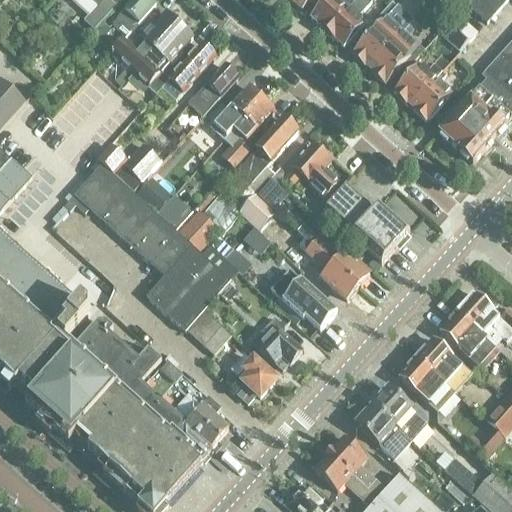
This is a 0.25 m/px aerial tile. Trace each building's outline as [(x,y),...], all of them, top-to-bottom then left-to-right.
[(87,0),(99,10),(89,20),(86,24),(96,34),(117,10),(107,1),(107,0),(87,0)] [(119,34),(126,40),(134,31),(135,32),(157,9),(146,0),(138,0),(112,28),(119,34)] [(287,0),(302,13),(310,4),(315,8),(322,0),(287,0)] [(311,22),(328,36),(360,0),(341,0),(339,3),(335,0),(322,0),(315,8),(319,13),(311,22)] [(360,0),(328,36),(344,51),(365,27),(358,20),(372,5),(371,5),(375,0),(360,0)] [(511,0),(475,0),(468,8),(487,25),(509,0),(511,0)] [(405,27),(419,14),(411,5),(397,19),(405,27)] [(112,58),(126,71),(114,85),(120,90),(132,77),(133,78),(134,79),(179,30),(165,17),(141,44),(144,47),(137,55),(125,44),(112,58)] [(460,55),(478,35),(458,17),(440,37),(460,55)] [(353,59),(369,74),(405,33),(389,19),(353,59)] [(420,29),(414,24),(405,33),(369,74),(383,87),(385,88),(421,48),(411,39),(420,29)] [(179,30),(134,79),(133,78),(123,89),(131,96),(141,85),(148,91),(161,77),(158,75),(165,66),(168,69),(192,42),(179,30)] [(180,72),(186,78),(181,83),(190,90),(198,81),(215,62),(201,49),(180,72)] [(511,49),(485,79),(488,82),(511,102),(511,49)] [(410,111),(435,83),(428,77),(419,68),(394,96),(410,111)] [(206,89),(189,107),(204,120),(238,83),(224,70),(206,89)] [(511,124),(511,120),(510,118),(511,115),(511,102),(488,82),(439,137),(473,167),(511,124)] [(452,98),(439,86),(435,83),(410,111),(426,126),(452,98)] [(1,84),(0,84),(0,134),(1,134),(7,126),(25,107),(23,104),(10,92),(1,84)] [(232,120),(239,127),(261,103),(247,91),(219,122),(225,128),(232,120)] [(261,103),(239,127),(232,135),(240,142),(222,162),(233,172),(250,154),(244,149),(275,116),(261,103)] [(284,124),(262,147),(255,155),(254,153),(236,174),(236,175),(227,185),(241,199),(251,188),(269,167),(270,168),(280,156),(298,137),(284,124)] [(143,149),(113,181),(114,181),(133,198),(161,166),(143,149)] [(293,173),(285,182),(293,190),(301,181),(310,190),(311,189),(315,192),(327,203),(335,195),(322,183),(322,184),(318,181),(331,167),(313,151),(293,173)] [(0,173),(10,163),(0,153),(0,173)] [(0,381),(7,381),(15,388),(49,350),(55,356),(88,319),(88,311),(0,233),(0,216),(32,181),(10,163),(0,173),(0,381)] [(133,198),(114,181),(113,181),(102,171),(65,212),(71,217),(77,210),(86,218),(90,213),(164,282),(147,301),(185,336),(187,334),(214,359),(231,340),(204,315),(231,286),(175,236),(154,217),(135,200),(133,198)] [(152,181),(135,200),(154,217),(168,204),(172,199),(152,181)] [(204,212),(220,193),(216,189),(200,208),(204,212)] [(349,191),(348,190),(324,217),(325,218),(345,235),(345,236),(346,236),(353,242),(352,242),(353,243),(354,243),(382,268),(381,268),(382,269),(410,238),(409,237),(391,221),(389,223),(379,214),(381,212),(380,211),(376,215),(370,209),(369,208),(349,191)] [(206,216),(228,230),(240,209),(218,196),(206,216)] [(256,233),(273,214),(256,198),(238,216),(256,233)] [(188,222),(168,204),(154,217),(175,236),(188,222)] [(306,243),(313,236),(301,226),(295,233),(306,243)] [(318,242),(312,249),(359,291),(370,278),(345,255),(339,261),(318,242)] [(359,291),(312,249),(305,255),(327,275),(321,281),(347,304),(359,291)] [(290,274),(271,295),(303,325),(305,322),(320,336),(337,318),(290,274)] [(473,299),(456,318),(483,341),(490,333),(499,341),(508,330),(511,333),(511,317),(511,316),(502,325),(473,299)] [(291,324),(276,310),(269,318),(263,312),(254,322),(266,333),(254,346),(259,351),(258,353),(276,369),(282,374),(288,368),(290,370),(303,355),(280,335),(291,324)] [(483,341),(456,318),(439,336),(475,368),(484,358),(475,350),(483,341)] [(137,511),(165,511),(167,510),(166,509),(201,470),(200,470),(209,460),(182,436),(185,432),(187,430),(147,393),(146,394),(141,390),(161,368),(148,356),(147,356),(135,345),(127,355),(109,339),(113,334),(105,327),(97,328),(25,408),(68,447),(74,441),(108,472),(103,478),(138,510),(137,511)] [(432,345),(415,364),(454,399),(470,380),(432,345)] [(453,399),(415,364),(398,382),(433,414),(434,413),(438,416),(453,399)] [(261,402),(276,385),(253,365),(238,382),(247,389),(238,399),(248,408),(257,398),(261,402)] [(221,416),(168,370),(147,393),(187,430),(185,432),(212,456),(229,437),(214,424),(221,416)] [(387,394),(371,412),(397,435),(397,434),(404,439),(419,423),(387,394)] [(511,409),(506,404),(487,426),(504,442),(511,433),(511,409)] [(397,435),(371,412),(355,430),(379,451),(388,441),(390,442),(397,435)] [(470,440),(461,449),(479,466),(500,442),(488,431),(476,445),(470,440)] [(343,444),(328,460),(383,510),(385,511),(434,511),(399,481),(386,496),(360,472),(366,465),(343,444)] [(385,511),(328,460),(313,476),(337,497),(343,490),(367,511),(385,511)] [(455,463),(444,475),(473,501),(473,502),(484,511),(511,511),(511,494),(494,478),(484,489),(455,463)] [(285,511),(340,511),(333,506),(327,511),(324,511),(302,492),(295,500),(293,499),(286,507),(287,509),(285,511)]
